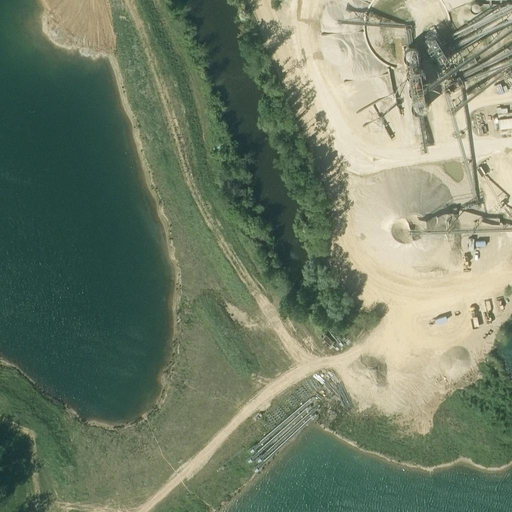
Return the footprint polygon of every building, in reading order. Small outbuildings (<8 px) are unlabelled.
[(441,38),(434,26),(432,27),(433,29),(423,35),(430,45),(426,48),(430,55),(432,54),(437,60),(450,52),(446,46),(444,47),(439,39),(441,38)] [(417,44),(401,46),(411,113),(427,110),(417,44)] [(474,57),(459,65),(462,70),(477,62),(474,57)] [(500,132),(511,131),(511,110),(498,113),(500,132)] [(362,306),(367,295),(356,289),(353,296),(358,299),(356,303),(362,306)]
